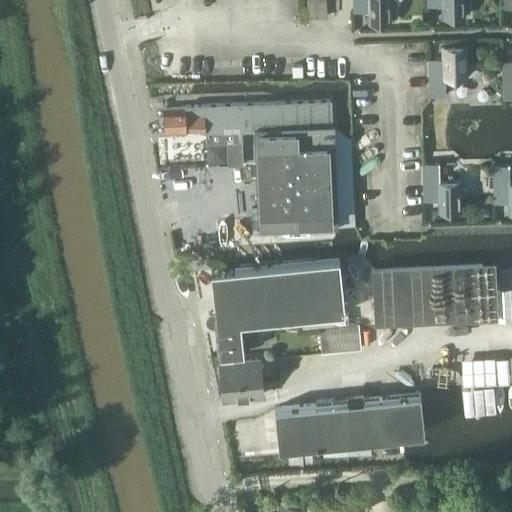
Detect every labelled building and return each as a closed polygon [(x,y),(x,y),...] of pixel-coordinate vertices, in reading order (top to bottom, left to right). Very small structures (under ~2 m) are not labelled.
[(351,0),(352,10),(367,10),(367,22),(389,21),(388,6),(394,0),(393,0),(351,0)] [(427,0),(428,4),(442,4),(443,16),(465,15),(464,0),(427,0)] [(467,43),(440,43),(440,56),(427,57),(428,94),(445,94),(445,78),(452,78),(456,82),(461,77),(468,77),(467,70),(472,66),(468,61),(467,43)] [(303,59),(291,59),(291,73),(303,74),(303,59)] [(511,60),(502,61),(503,95),(511,94),(511,60)] [(185,106),(164,108),(165,132),(257,127),(262,226),(331,222),(326,142),(332,142),(331,97),(185,105),(185,106)] [(439,160),(422,160),(422,198),(437,198),(437,211),(462,210),(461,193),(466,187),(461,182),(461,178),(457,178),(450,172),(444,178),(439,178),(439,160)] [(510,163),(492,164),(492,201),(508,201),(508,214),(511,213),(511,180),(510,181),(510,163)] [(338,257),(210,270),(219,354),(243,351),(240,322),(344,311),(338,257)] [(483,290),(483,266),(374,269),(374,266),(373,266),(375,322),(496,319),(495,290),(483,290)] [(358,322),(318,327),(322,352),(361,347),(358,322)] [(257,358),(219,362),(223,398),(261,394),(257,358)] [(419,391),(274,407),(279,447),(424,432),(419,391)]
